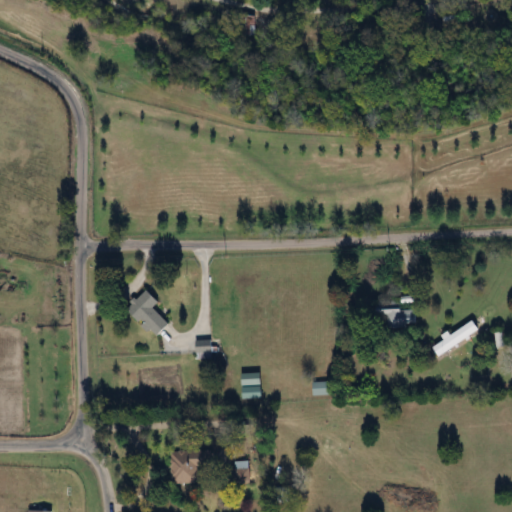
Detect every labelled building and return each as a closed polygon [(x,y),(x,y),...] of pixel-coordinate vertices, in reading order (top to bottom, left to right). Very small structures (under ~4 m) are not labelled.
[(170,324),(153,308),(159,302),(146,289),(127,308),(156,337),(170,324)] [(401,300),(376,300),(376,327),(417,327),(417,310),(401,310),(401,300)] [(480,330),(472,319),(432,346),(440,358),(480,330)] [(196,358),(212,358),(212,341),(196,341),(196,358)] [(328,394),(328,382),(313,382),(313,394),(328,394)] [(171,450),(210,450),(210,483),(171,483),(171,450)] [(235,481),(235,462),(248,462),(248,481),(235,481)]
